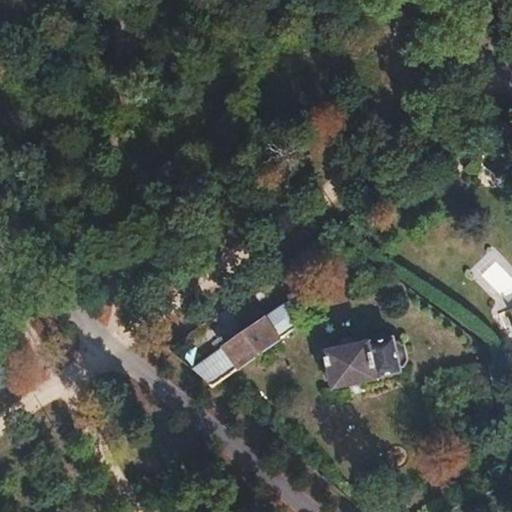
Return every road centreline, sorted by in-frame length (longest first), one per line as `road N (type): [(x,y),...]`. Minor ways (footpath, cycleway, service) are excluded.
road 1 (residential): [(113,340),(495,65)]
road 2 (residential): [(311,511),(113,340)]
road 3 (residential): [(60,377),(133,511)]
road 4 (residential): [(113,340),(0,247)]
